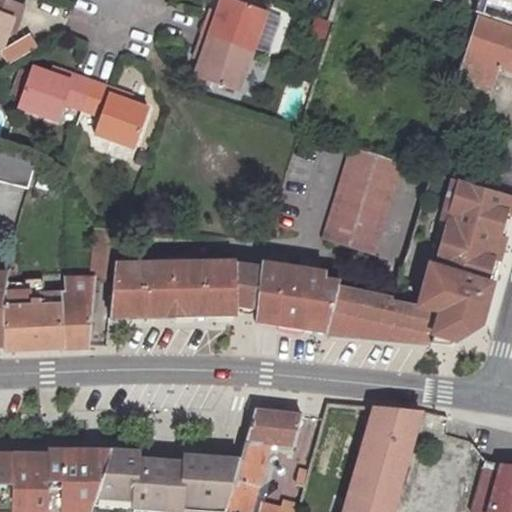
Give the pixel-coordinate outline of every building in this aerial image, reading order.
[(23,6),(3,0),(0,0),(0,49),(12,18),(18,20),(23,6)] [(206,18),(201,35),(251,53),(252,50),(265,13),(229,0),(221,0),(214,20),(206,18)] [(337,13),(340,0),(329,0),(326,9),(337,13)] [(511,0),(485,0),(485,1),(511,9),(511,0)] [(322,19),(333,23),(337,13),(326,9),(322,19)] [(511,66),(511,25),(473,12),(455,71),(486,82),(493,61),(511,66)] [(265,13),(252,50),(268,55),(281,18),(265,13)] [(251,53),(201,35),(195,53),(202,55),(194,78),(237,94),(251,53)] [(63,105),(81,112),(91,84),(61,74),(59,79),(30,69),(16,107),(58,122),(63,105)] [(91,84),(81,112),(99,118),(93,135),(134,149),(148,111),(123,102),(124,95),(91,84)] [(467,105),(453,98),(446,112),(459,120),(467,105)] [(490,161),(509,167),(511,157),(511,141),(497,136),(490,161)] [(0,182),(26,189),(36,158),(0,149),(0,182)] [(403,166),(349,149),(320,239),(374,255),(403,166)] [(511,167),(511,169),(491,168),(485,190),(511,197),(511,167)] [(436,311),(426,345),(446,345),(475,327),(477,319),(510,211),(511,202),(511,197),(485,190),(451,180),(414,306),(436,311)] [(112,283),(114,266),(117,232),(95,230),(90,281),(93,281),(112,283)] [(112,283),(109,321),(235,319),(235,306),(234,267),(233,264),(211,264),(207,261),(195,261),(193,264),(149,265),(147,262),(135,262),(133,265),(114,266),(112,283)] [(260,264),(259,270),(255,308),(253,324),(257,324),(325,335),(336,288),(338,283),(325,281),(325,274),(298,270),(298,267),(286,265),(286,269),(260,264)] [(259,270),(234,267),(235,306),(255,308),(259,270)] [(8,274),(0,274),(0,345),(3,345),(2,309),(6,288),(6,284),(8,274)] [(93,281),(90,281),(71,280),(72,275),(66,274),(65,293),(65,306),(64,347),(85,347),(86,342),(93,281)] [(29,306),(65,306),(65,293),(41,293),(41,281),(26,281),(25,284),(25,289),(30,290),(29,306)] [(25,284),(6,284),(6,288),(2,309),(3,345),(3,352),(32,351),(64,349),(64,347),(65,306),(29,306),(30,290),(25,289),(25,284)] [(336,288),(325,335),(396,342),(426,345),(436,311),(414,306),(391,301),(336,288)] [(373,409),(343,511),(389,511),(419,413),(373,409)] [(226,507),(224,511),(248,511),(268,450),(269,443),(278,444),(292,445),(300,416),(255,411),(240,460),(238,466),(226,507)] [(0,511),(46,511),(59,510),(59,511),(89,511),(92,505),(107,456),(109,451),(58,451),(46,451),(46,454),(46,460),(11,460),(11,455),(0,454),(0,511)] [(136,452),(117,451),(117,457),(107,456),(92,505),(115,506),(115,498),(135,499),(134,508),(133,511),(163,511),(164,511),(178,511),(184,511),(198,511),(199,505),(226,507),(238,466),(216,464),(216,458),(184,456),(182,462),(182,469),(169,467),(169,461),(135,459),(136,452)] [(511,511),(511,466),(483,462),(469,511),(511,511)] [(296,484),(304,486),(307,474),(299,470),(296,484)] [(115,498),(115,506),(134,508),(135,499),(115,498)] [(258,511),(296,511),(299,505),(282,500),(279,508),(260,503),(258,511)]
